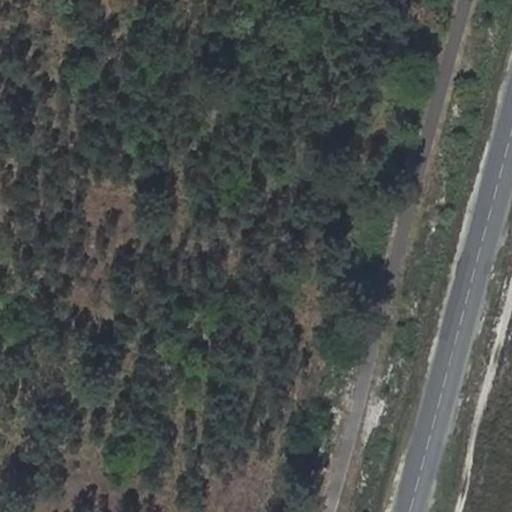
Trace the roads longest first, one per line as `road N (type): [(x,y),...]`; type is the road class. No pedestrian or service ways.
road 1 (tertiary): [(511,132),(409,511)]
road 2 (track): [(455,511),(511,288)]
